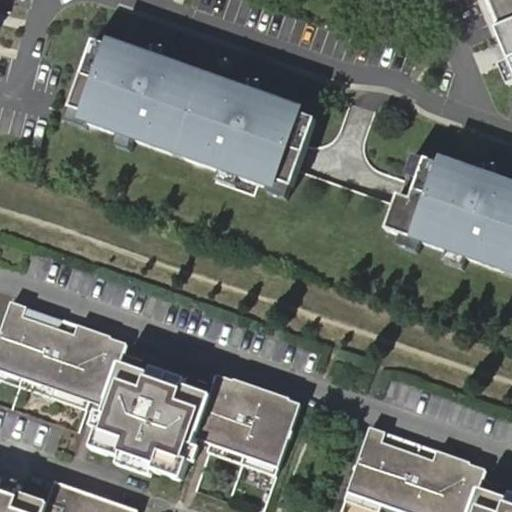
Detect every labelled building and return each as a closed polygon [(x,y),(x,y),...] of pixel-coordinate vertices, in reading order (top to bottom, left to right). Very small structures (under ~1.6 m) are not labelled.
[(511,0),(487,0),(500,31),(511,25),(511,0)] [(511,25),(500,31),(511,58),(511,25)] [(297,189),(322,121),(306,116),(308,108),(111,39),(109,46),(97,42),(73,109),(86,115),(83,123),(277,195),(282,183),(297,189)] [(442,163),(428,159),(415,201),(401,197),(389,231),(511,275),(511,180),(443,156),(442,163)] [(22,317),(25,309),(9,303),(0,331),(0,369),(103,406),(100,414),(106,417),(101,430),(95,429),(88,449),(119,460),(121,455),(154,466),(153,472),(180,481),(187,461),(181,459),(186,446),(191,447),(194,438),(279,468),(301,406),(216,376),(210,395),(180,385),(178,392),(147,380),(150,373),(119,363),(126,345),(59,321),(56,329),(22,317)] [(59,321),(25,309),(22,317),(56,329),(59,321)] [(180,385),(150,373),(147,380),(178,392),(180,385)] [(106,417),(100,414),(95,429),(101,430),(106,417)] [(383,444),(385,435),(370,430),(349,494),(401,511),(511,511),(511,509),(507,508),(509,500),(479,490),(486,470),(421,448),(418,457),(383,444)] [(421,448),(385,435),(383,444),(418,457),(421,448)] [(187,461),(191,447),(186,446),(181,459),(187,461)] [(119,460),(153,472),(154,466),(121,455),(119,460)] [(134,511),(58,483),(56,486),(51,504),(22,494),(20,501),(0,494),(0,511),(134,511)] [(0,494),(20,501),(22,494),(0,486),(0,494)]
